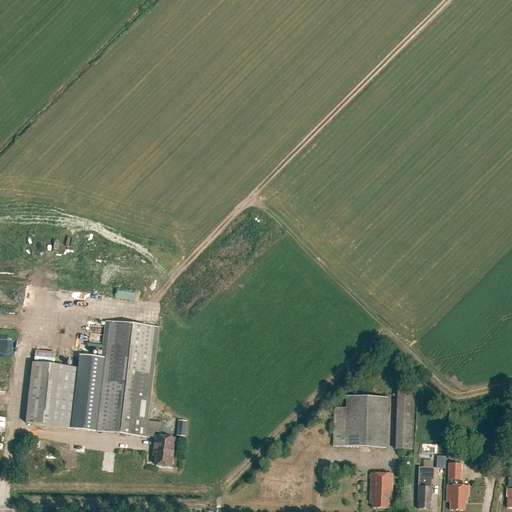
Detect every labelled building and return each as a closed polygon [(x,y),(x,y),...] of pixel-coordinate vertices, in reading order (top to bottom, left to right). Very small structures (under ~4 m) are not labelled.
[(148,399),(156,329),(107,324),(95,432),(146,438),(146,437),(156,438),(154,457),(156,457),(155,466),(171,468),(174,440),(160,438),(161,424),(147,422),(150,399),(148,399)] [(33,364),(26,424),(73,430),(80,369),(33,364)] [(397,390),(395,450),(411,451),(413,391),(397,390)] [(334,409),(333,448),(385,450),(387,399),(346,398),(346,410),(334,409)] [(187,422),(178,421),(176,437),(185,438),(187,422)] [(468,497),(469,487),(460,487),(461,465),(449,464),(448,486),(447,486),(446,502),(450,503),(450,511),(464,511),(464,503),(467,503),(467,497),(468,497)] [(418,468),(417,501),(418,502),(418,510),(429,511),(430,502),(431,501),(431,481),(433,481),(434,469),(418,468)] [(372,505),(372,509),(388,510),(388,501),(391,501),(392,475),(370,474),(369,505),(372,505)]
